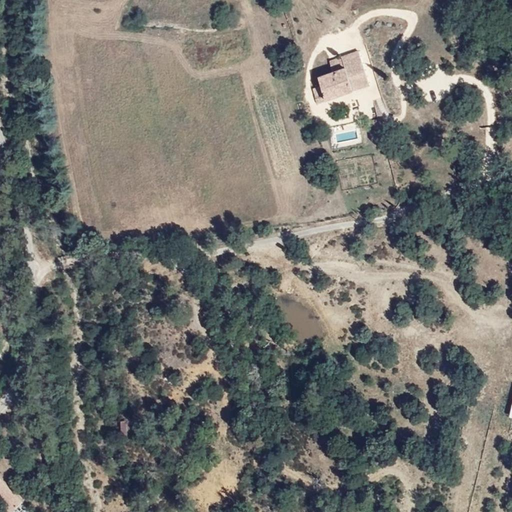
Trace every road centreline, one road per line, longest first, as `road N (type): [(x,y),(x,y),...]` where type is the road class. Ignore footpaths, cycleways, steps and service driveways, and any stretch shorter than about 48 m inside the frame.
road 1 (unclassified): [(0,408),(18,388),(39,293),(0,133)]
road 2 (track): [(253,243),(324,266),(435,277),(495,322),(511,320)]
